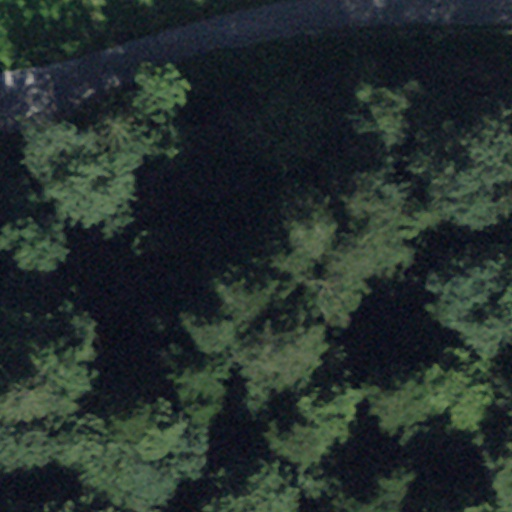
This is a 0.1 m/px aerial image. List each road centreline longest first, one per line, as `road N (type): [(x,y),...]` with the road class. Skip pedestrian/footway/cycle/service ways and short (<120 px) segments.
road 1 (residential): [(511,7),(277,17),(0,96)]
road 2 (track): [(511,482),(316,500),(284,511)]
